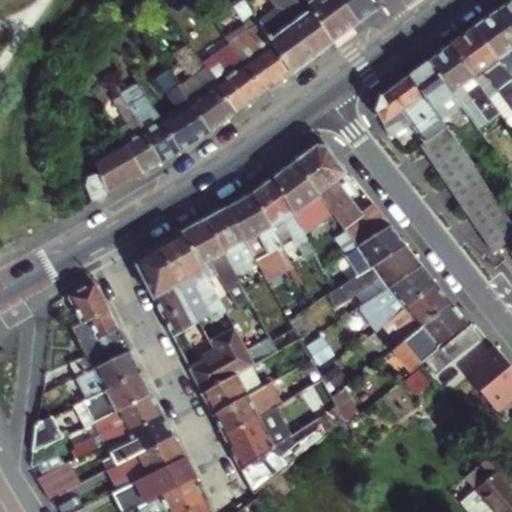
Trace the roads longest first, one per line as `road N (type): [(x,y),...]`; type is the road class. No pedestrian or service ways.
road 1 (residential): [(327,93),(511,326)]
road 2 (residential): [(230,504),(96,241)]
road 3 (secondary): [(96,241),(327,93)]
road 4 (secondary): [(327,93),(453,0)]
